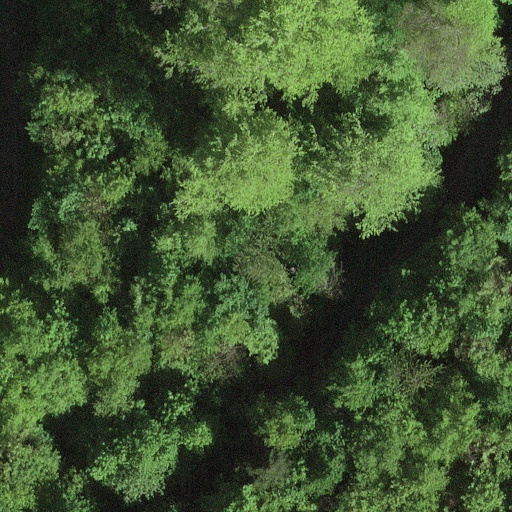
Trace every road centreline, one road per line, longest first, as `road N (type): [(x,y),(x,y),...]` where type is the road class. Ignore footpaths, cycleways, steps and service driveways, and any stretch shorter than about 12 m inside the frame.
road 1 (track): [(155,511),(442,228),(485,162),(511,92)]
road 2 (track): [(2,0),(10,142),(0,232)]
